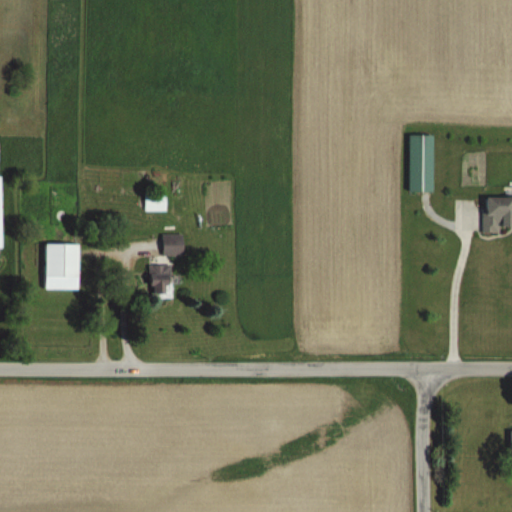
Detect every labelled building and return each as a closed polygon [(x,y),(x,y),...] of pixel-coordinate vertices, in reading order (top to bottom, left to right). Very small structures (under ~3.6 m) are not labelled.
[(426,191),(426,134),(402,134),(402,191),(426,191)] [(136,193),(138,213),(160,213),(161,192),(136,193)] [(511,195),(476,196),(476,232),(495,232),(495,226),(511,225),(511,195)] [(155,238),(154,266),(175,267),(175,239),(155,238)] [(37,243),(36,291),(68,292),(71,243),(37,243)] [(141,285),(141,300),(169,302),(168,284),(141,285)]
